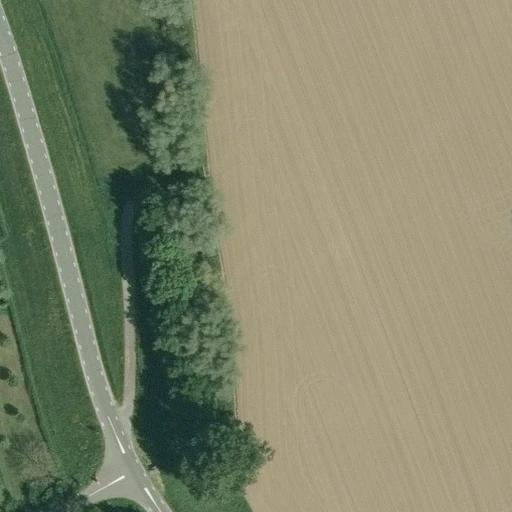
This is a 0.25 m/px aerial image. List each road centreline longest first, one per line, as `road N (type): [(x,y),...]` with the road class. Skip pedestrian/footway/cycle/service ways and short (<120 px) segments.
road 1 (tertiary): [(133,470),(101,398),(0,31)]
road 2 (track): [(119,443),(129,382),(130,208),(163,182),(207,172)]
